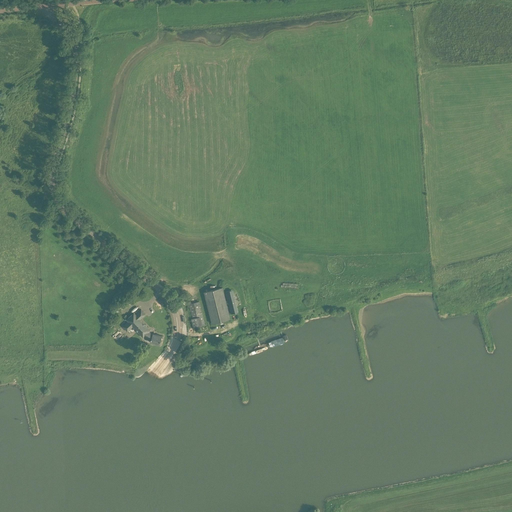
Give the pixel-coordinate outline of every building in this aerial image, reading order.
[(204,292),(205,294),(212,323),(230,318),(222,287),(204,292)] [(232,290),(226,291),(231,313),(237,312),(232,290)] [(191,318),(193,324),(193,327),(205,325),(199,301),(189,304),(188,305),(188,307),(190,307),(193,318),(191,318)] [(128,321),(125,324),(122,327),(127,332),(133,327),(143,338),(145,336),(150,332),(151,330),(141,319),(146,314),(141,309),(136,314),(134,312),(126,319),(128,321)] [(153,334),(150,332),(145,336),(151,340),(151,342),(160,344),(162,335),(153,333),(153,334)]
